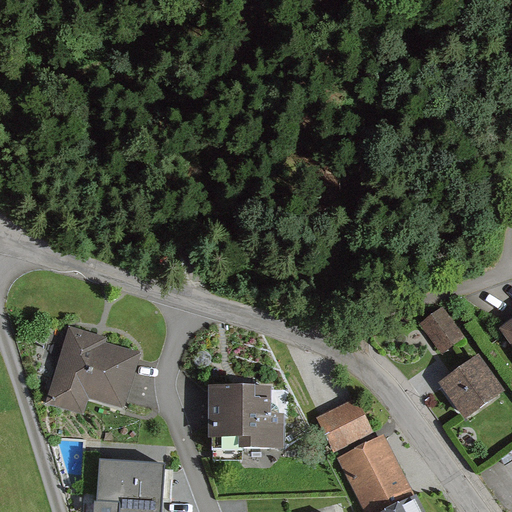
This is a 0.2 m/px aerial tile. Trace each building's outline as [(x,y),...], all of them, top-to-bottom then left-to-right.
[(446,311),(426,326),(449,354),(468,339),(446,311)] [(114,338),(77,328),(57,399),(94,409),(99,393),(135,402),(148,353),(113,343),(114,338)] [(486,362),(450,387),(474,421),(510,397),(486,362)] [(276,390),(216,390),(216,435),(252,435),(252,445),(288,445),(288,411),(275,411),(276,390)] [(357,400),(319,419),(337,454),(374,434),(357,400)] [(384,436),(336,460),(363,511),(387,511),(415,498),(384,436)] [(162,511),(166,465),(100,460),(96,511),(162,511)] [(422,511),(415,498),(387,511),(422,511)]
